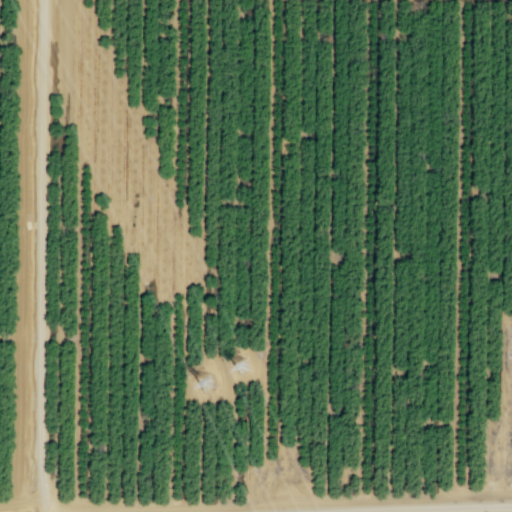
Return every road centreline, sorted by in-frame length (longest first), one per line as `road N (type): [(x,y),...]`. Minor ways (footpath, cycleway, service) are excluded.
road 1 (track): [(0,504),(18,495),(23,0)]
road 2 (track): [(38,0),(38,495),(45,511)]
road 3 (track): [(511,507),(348,511)]
